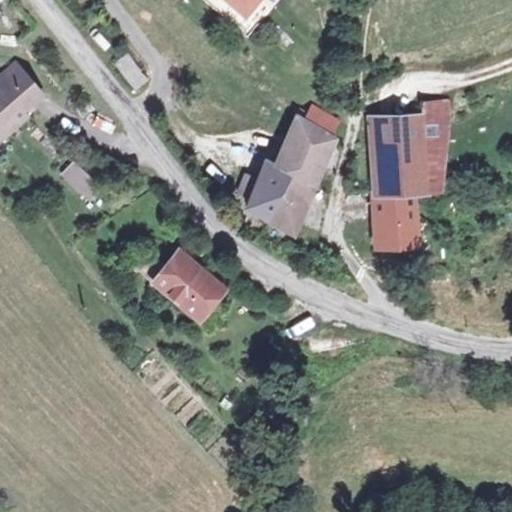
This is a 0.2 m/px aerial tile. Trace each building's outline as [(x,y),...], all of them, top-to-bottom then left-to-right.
[(261,0),(221,0),(244,20),(261,0)] [(112,63),(133,92),(148,81),(128,52),(112,63)] [(0,143),(57,100),(21,54),(0,70),(0,143)] [(440,200),(451,108),(364,119),(372,251),(413,244),(415,201),(440,200)] [(332,140),(291,120),(260,153),(236,213),(291,244),(332,140)] [(109,192),(71,156),(54,174),(92,210),(109,192)] [(226,291),(171,249),(144,285),(199,326),(226,291)]
